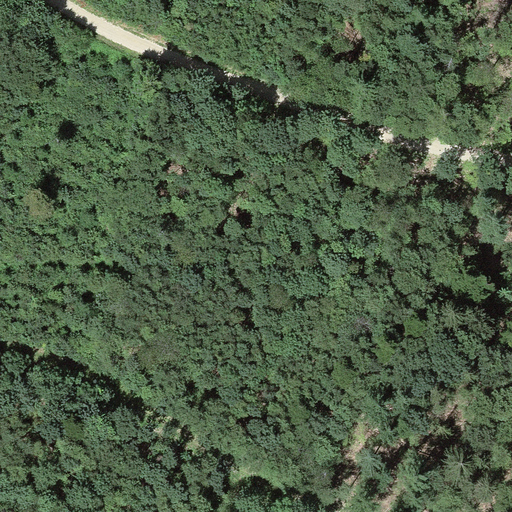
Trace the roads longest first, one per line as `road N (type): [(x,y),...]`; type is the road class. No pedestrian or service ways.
road 1 (track): [(47,0),(347,125),(423,150),(511,164)]
road 2 (track): [(317,511),(90,377),(0,351)]
road 3 (track): [(311,0),(342,11),(440,19),(511,1)]
